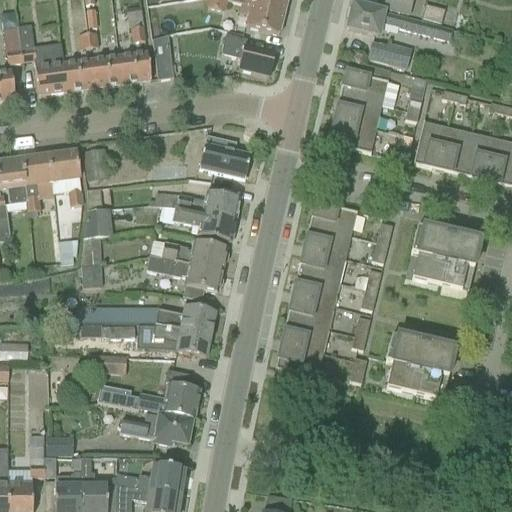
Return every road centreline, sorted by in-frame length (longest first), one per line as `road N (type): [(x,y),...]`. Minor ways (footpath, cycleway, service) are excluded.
road 1 (residential): [(0,147),(294,106)]
road 2 (residential): [(223,445),(278,173)]
road 3 (residential): [(462,480),(511,236)]
road 4 (residential): [(462,480),(223,445)]
road 5 (residential): [(511,221),(278,173)]
